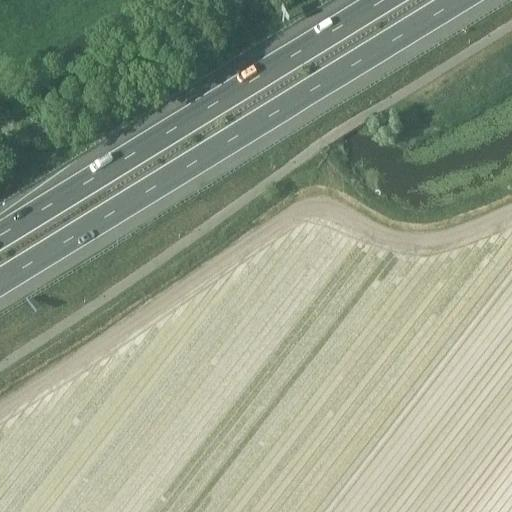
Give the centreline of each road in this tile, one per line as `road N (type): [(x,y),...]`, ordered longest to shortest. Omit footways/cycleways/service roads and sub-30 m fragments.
road 1 (track): [(0,403),(303,203),(340,207),(413,240),(511,210)]
road 2 (motorway): [(0,282),(455,0)]
road 3 (motorway): [(382,0),(0,236)]
